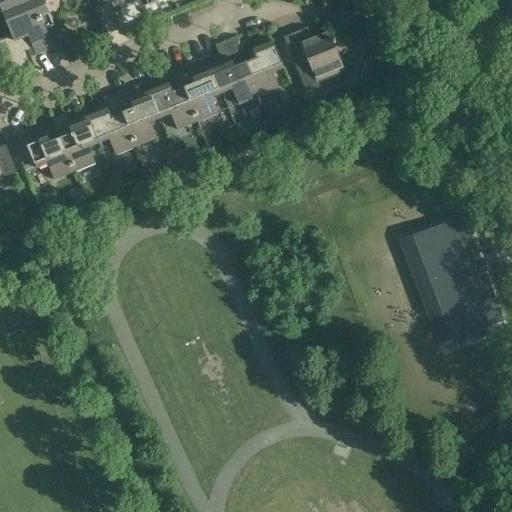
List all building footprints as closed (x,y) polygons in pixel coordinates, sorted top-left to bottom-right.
[(36,55),(53,48),(40,18),(49,15),(42,0),(38,0),(3,14),(13,37),(0,41),(0,59),(1,62),(22,71),(33,66),(28,54),(35,51),(36,55)] [(0,0),(0,5),(3,14),(38,0),(0,0)] [(332,41),(329,32),(302,44),(297,33),(284,38),(306,92),(319,87),(314,75),(341,64),(347,79),(348,79),(334,44),(336,44),(334,40),(332,41)] [(223,63),(212,67),(222,93),(233,89),(239,105),(259,97),(245,63),(235,37),(215,45),(223,63)] [(256,59),(245,63),(259,97),(280,88),(273,73),(284,68),(273,43),(253,51),(256,59)] [(411,51),(399,54),(404,71),(415,67),(411,51)] [(212,98),(222,93),(212,67),(192,76),(187,65),(177,69),(198,122),(219,113),(212,98)] [(169,85),(150,93),(160,119),(171,114),(177,130),(198,122),(177,69),(164,74),(169,85)] [(150,123),(160,119),(150,93),(130,101),(126,90),(115,94),(137,147),(157,138),(150,123)] [(137,147),(115,94),(103,99),(107,110),(89,118),(99,143),(109,139),(115,155),(137,147)] [(89,148),(99,143),(89,118),(69,126),(64,115),(53,119),(75,172),(95,164),(89,148)] [(54,180),(75,172),(53,119),(60,139),(50,143),(46,135),(15,148),(25,173),(48,164),(54,180)] [(0,177),(0,178),(17,174),(6,146),(0,147),(0,177)] [(174,153),(165,156),(170,168),(179,165),(174,153)] [(80,190),(68,195),(73,205),(84,200),(80,190)] [(464,218),(412,237),(451,341),(503,321),(464,218)]
